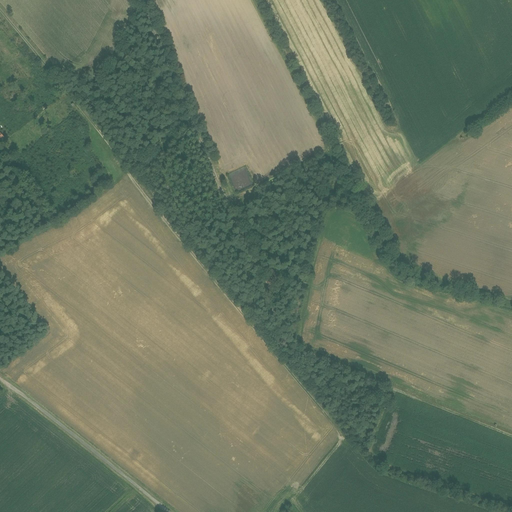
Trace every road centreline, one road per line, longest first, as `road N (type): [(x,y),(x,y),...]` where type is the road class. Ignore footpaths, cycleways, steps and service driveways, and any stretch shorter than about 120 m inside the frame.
road 1 (track): [(511,436),(289,347),(139,0)]
road 2 (track): [(289,347),(285,368),(0,5)]
road 3 (track): [(0,378),(167,511)]
